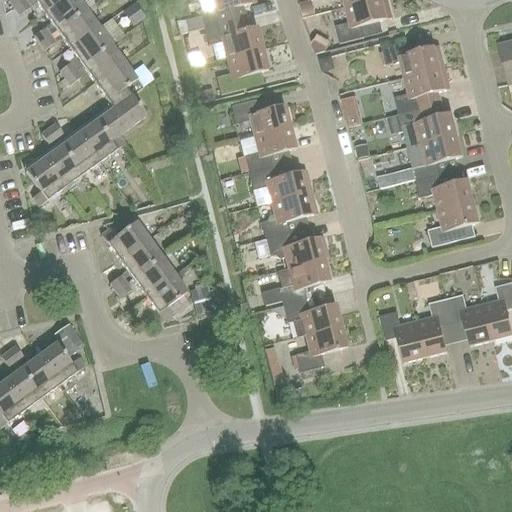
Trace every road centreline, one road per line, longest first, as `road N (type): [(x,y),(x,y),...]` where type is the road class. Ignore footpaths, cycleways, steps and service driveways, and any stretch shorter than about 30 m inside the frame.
road 1 (residential): [(284,0),(366,277),(511,246)]
road 2 (residential): [(209,437),(179,355),(108,350),(80,264),(11,281),(0,245)]
road 3 (residential): [(209,437),(511,393)]
road 4 (residential): [(0,509),(156,475)]
road 5 (residential): [(493,133),(467,2)]
